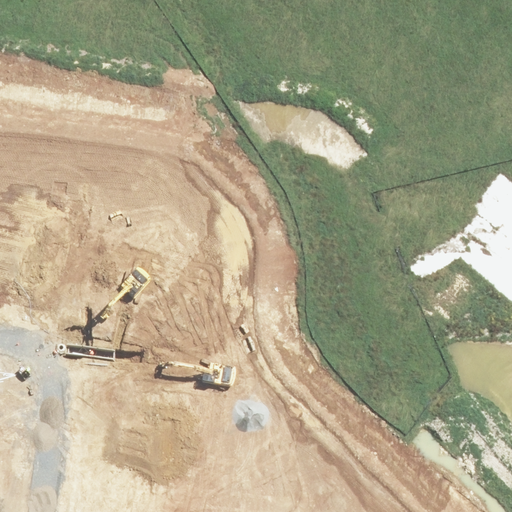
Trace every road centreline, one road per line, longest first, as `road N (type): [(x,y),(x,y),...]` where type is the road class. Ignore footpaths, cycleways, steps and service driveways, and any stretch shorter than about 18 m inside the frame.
road 1 (residential): [(93,337),(460,381),(489,355)]
road 2 (residential): [(35,511),(29,443),(42,411),(87,398)]
road 3 (residential): [(87,398),(108,401),(129,430),(121,511)]
